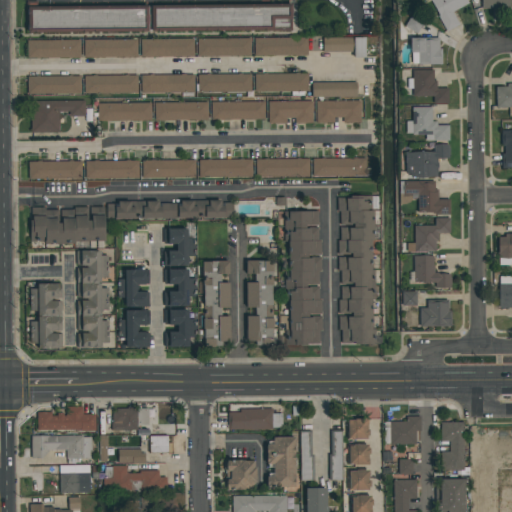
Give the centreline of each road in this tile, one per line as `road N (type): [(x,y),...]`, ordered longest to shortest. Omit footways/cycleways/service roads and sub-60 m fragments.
road 1 (secondary): [(79,386),(511,382)]
road 2 (residential): [(479,47),(480,350)]
road 3 (residential): [(35,197),(326,193)]
road 4 (residential): [(326,193),(335,386)]
road 5 (residential): [(200,388),(201,511)]
